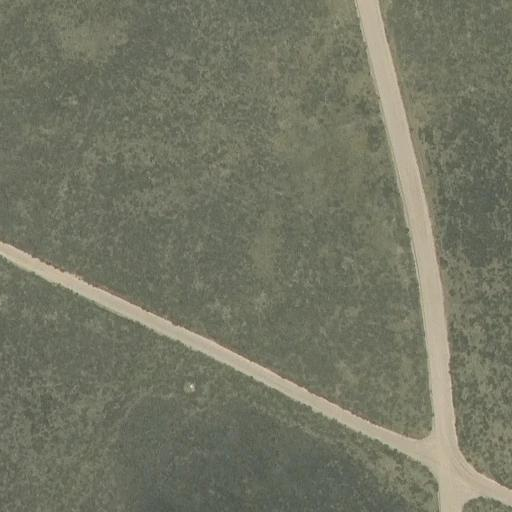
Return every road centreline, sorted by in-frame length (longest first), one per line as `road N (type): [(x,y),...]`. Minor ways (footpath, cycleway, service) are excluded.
road 1 (track): [(0,250),(511,502)]
road 2 (track): [(366,0),(421,233),(450,511)]
